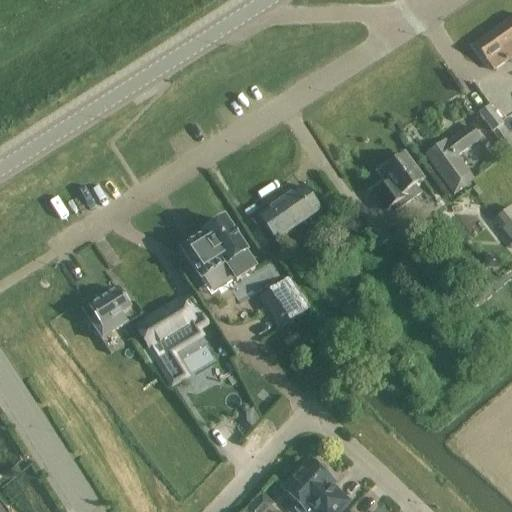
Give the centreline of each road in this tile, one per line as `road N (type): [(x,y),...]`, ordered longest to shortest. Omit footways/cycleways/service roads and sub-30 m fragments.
road 1 (residential): [(54,252),(409,25)]
road 2 (tertiary): [(0,168),(237,20)]
road 3 (unclassified): [(411,511),(319,431),(303,426),(289,431),(216,511)]
road 4 (residential): [(237,20),(368,16),(409,25)]
road 5 (residential): [(88,511),(0,370)]
